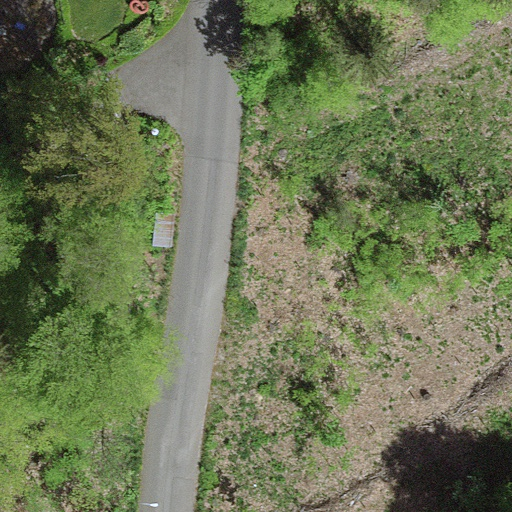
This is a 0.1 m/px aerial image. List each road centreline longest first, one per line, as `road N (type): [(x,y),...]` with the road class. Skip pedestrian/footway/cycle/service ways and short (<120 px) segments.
road 1 (residential): [(218,75),(172,511)]
road 2 (unclassified): [(0,186),(103,106),(218,75)]
